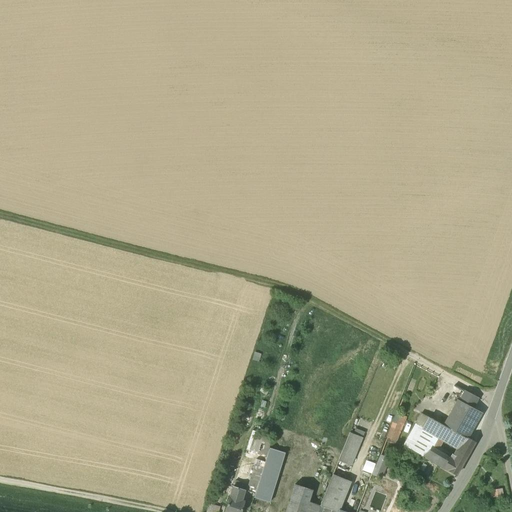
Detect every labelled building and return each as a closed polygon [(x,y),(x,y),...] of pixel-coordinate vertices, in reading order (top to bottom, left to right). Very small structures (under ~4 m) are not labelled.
[(477,398),(465,392),(459,402),(471,409),(477,398)] [(384,450),(388,451),(407,401),(400,398),(381,448),(384,450)] [(458,402),(444,427),(467,439),(467,438),(467,439),(466,438),(466,437),(480,413),(471,409),(459,402),(458,402)] [(442,425),(428,418),(425,424),(438,432),(442,425)] [(438,432),(425,424),(418,437),(437,448),(442,437),(460,448),(459,450),(467,455),(474,443),(467,439),(444,427),(442,425),(438,432)] [(359,439),(348,434),(337,463),(348,467),(359,439)] [(437,448),(418,437),(411,449),(430,460),(435,451),(437,448)] [(257,440),(255,457),(263,458),(266,442),(257,440)] [(286,449),(270,444),(264,463),(255,494),(253,497),(269,502),(286,449)] [(459,450),(452,461),(435,451),(430,460),(456,475),(467,455),(459,450)] [(255,494),(264,463),(254,461),(248,482),(235,478),(233,487),(244,491),(255,494)] [(333,508),(336,509),(348,482),(331,475),(323,495),(319,506),(332,511),(333,508)] [(282,511),(292,511),(296,502),(307,508),(309,503),(319,506),(323,495),(291,484),(282,511)] [(233,487),(229,497),(241,501),(244,491),(233,487)] [(502,488),(493,489),(493,496),(502,496),(502,488)] [(241,501),(229,497),(224,511),(240,511),(244,502),(241,501)] [(221,511),(223,506),(209,502),(205,511),(221,511)] [(331,511),(332,511),(319,506),(309,503),(307,508),(296,502),(292,511),(331,511)]
